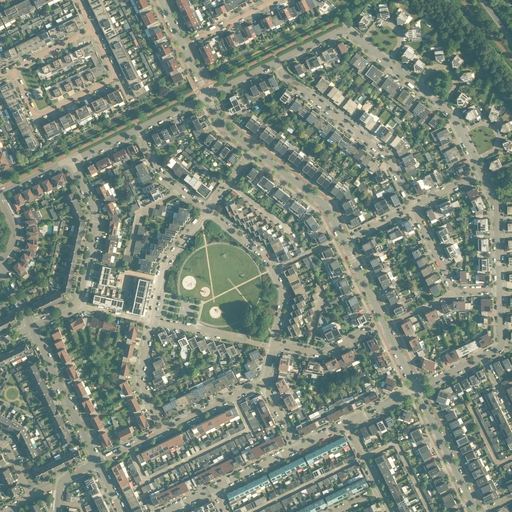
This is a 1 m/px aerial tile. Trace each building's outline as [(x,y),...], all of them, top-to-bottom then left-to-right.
[(25,0),(20,3),(25,14),(30,11),(25,0)] [(25,0),(30,11),(36,9),(33,2),(31,0),(25,0)] [(144,0),(136,4),(140,12),(147,8),(146,9),(145,6),(148,5),(145,0),(144,0)] [(178,5),(181,10),(189,6),(193,5),(190,0),(188,0),(186,1),(178,5)] [(223,0),(225,2),(219,4),(223,12),(228,10),(228,11),(233,8),(229,0),(223,0)] [(229,0),(233,8),(239,6),(238,5),(243,2),(241,0),(229,0)] [(297,5),(293,7),(297,15),(302,13),(301,11),(302,11),(306,9),(300,0),(298,2),(296,3),(297,5)] [(300,0),(306,9),(309,8),(309,7),(310,7),(311,9),(315,6),(312,0),(300,0)] [(92,8),(95,13),(106,7),(103,2),(92,8)] [(211,2),(207,4),(213,18),(219,15),(218,14),(223,12),(219,4),(214,7),(211,2)] [(20,3),(15,5),(20,16),(25,14),(20,3)] [(14,4),(9,7),(10,8),(14,17),(18,15),(19,15),(19,14),(15,5),(14,4)] [(181,10),(184,16),(192,12),(189,6),(181,10)] [(375,6),(375,8),(376,13),(379,13),(380,18),(383,18),(385,19),(387,17),(389,17),(388,6),(379,8),(379,6),(375,6)] [(9,7),(4,9),(5,10),(10,21),(15,19),(14,17),(10,8),(9,7)] [(95,13),(97,18),(108,12),(106,7),(95,13)] [(286,7),(283,9),(288,18),(291,16),(292,16),(293,17),(297,15),(293,7),(289,9),(288,7),(287,7),(286,7)] [(394,19),(396,21),(397,24),(400,23),(402,25),(403,23),(406,25),(412,17),(409,15),(408,16),(401,11),(402,10),(399,7),(395,13),(398,15),(394,19)] [(140,12),(135,14),(139,22),(144,20),(153,15),(150,10),(148,12),(146,9),(148,9),(147,8),(140,12)] [(279,13),(275,15),(280,24),(284,22),(283,20),(284,19),(285,20),(288,18),(283,9),(280,10),(278,11),(279,13)] [(1,12),(0,12),(0,14),(1,17),(5,24),(10,21),(5,10),(4,10),(1,12)] [(184,16),(186,21),(198,15),(195,10),(192,12),(184,16)] [(97,18),(100,23),(111,18),(108,12),(97,18)] [(360,20),(357,23),(359,25),(359,28),(362,27),(364,29),(370,21),(363,16),(364,14),(361,12),(357,17),(360,20)] [(78,13),(73,16),(78,26),(83,24),(78,13)] [(144,20),(148,28),(155,24),(154,24),(153,22),(155,21),(153,15),(144,20)] [(186,21),(189,26),(200,21),(198,15),(186,21)] [(269,16),(265,17),(270,27),(273,25),(274,24),(275,26),(280,24),(275,15),(271,17),(270,15),(269,16)] [(73,16),(68,18),(73,29),(73,30),(78,28),(78,26),(73,16)] [(262,22),(258,24),(262,33),(266,30),(265,29),(267,28),(270,27),(265,17),(262,19),(261,20),(262,22)] [(68,18),(62,21),(68,31),(68,33),(73,30),(73,29),(68,18)] [(100,23),(102,28),(113,23),(111,18),(100,23)] [(62,21),(57,23),(63,34),(68,31),(62,21)] [(200,21),(189,26),(191,31),(194,30),(194,31),(195,31),(195,32),(196,32),(196,31),(197,31),(197,30),(197,29),(198,31),(203,28),(200,21)] [(57,23),(52,26),(57,36),(63,34),(57,23)] [(102,28),(105,33),(116,28),(113,23),(102,28)] [(148,28),(151,35),(161,31),(158,26),(155,27),(154,25),(155,24),(148,28)] [(251,24),(248,26),(252,35),(255,34),(257,33),(258,35),(262,33),(258,24),(254,26),(253,24),(251,25),(251,24)] [(52,26),(47,28),(50,35),(52,38),(52,39),(54,38),(57,36),(52,26)] [(244,31),(240,33),(244,41),(248,39),(248,37),(249,37),(252,35),(248,26),(244,28),(243,29),(244,31)] [(116,28),(105,33),(106,37),(107,38),(108,38),(118,33),(116,28)] [(406,38),(409,38),(411,38),(412,41),(422,40),(421,36),(416,37),(416,28),(405,29),(406,32),(404,34),(406,36),(406,38)] [(45,29),(40,31),(46,42),(49,40),(51,40),(50,39),(49,35),(45,29)] [(40,31),(35,34),(40,45),(46,42),(40,31)] [(151,35),(155,43),(163,39),(161,40),(160,37),(163,36),(161,31),(151,35)] [(35,33),(30,36),(31,38),(35,47),(40,45),(35,34),(35,33)] [(233,33),(230,35),(234,44),(238,43),(237,42),(239,42),(240,43),(244,41),(240,33),(236,35),(235,33),(233,33)] [(109,39),(108,40),(109,42),(111,45),(121,40),(119,34),(109,39)] [(234,44),(230,35),(227,36),(227,37),(225,37),(226,39),(222,41),(226,50),(231,48),(230,46),(231,45),(231,46),(234,44)] [(31,38),(26,41),(30,50),(35,47),(31,38)] [(155,43),(159,51),(168,46),(166,41),(163,43),(162,40),(163,40),(163,39),(155,43)] [(18,40),(14,42),(15,44),(14,44),(17,50),(19,54),(20,55),(21,54),(25,52),(21,43),(20,41),(19,42),(18,40)] [(111,45),(113,50),(124,45),(121,40),(111,45)] [(26,41),(21,43),(25,52),(30,50),(26,41)] [(338,46),(335,48),(339,55),(347,51),(346,49),(349,46),(346,44),(344,45),(343,41),(337,44),(338,46)] [(199,48),(202,53),(213,47),(211,42),(204,45),(204,44),(203,44),(202,44),(201,45),(202,46),(199,48)] [(91,56),(93,60),(99,58),(96,52),(92,43),(81,49),(86,59),(85,57),(90,54),(91,56)] [(13,45),(8,47),(13,58),(16,56),(18,55),(18,54),(16,51),(13,45)] [(113,50),(116,55),(126,50),(124,45),(113,50)] [(159,51),(163,59),(170,55),(169,55),(168,53),(171,52),(168,46),(159,51)] [(8,47),(3,50),(8,61),(13,58),(8,47)] [(202,53),(204,58),(212,54),(211,51),(214,49),(213,47),(202,53)] [(332,47),(326,49),(332,61),(340,58),(339,55),(335,48),(333,49),(332,47)] [(435,61),(438,61),(440,62),(442,60),(444,60),(443,50),(434,51),(434,47),(430,47),(431,57),(435,56),(435,61)] [(80,62),(86,59),(81,49),(80,48),(75,51),(75,52),(70,54),(75,64),(74,62),(79,59),(80,62)] [(322,54),(319,55),(323,63),(324,62),(328,63),(332,61),(326,49),(321,52),(322,54)] [(406,49),(400,57),(402,59),(402,61),(405,61),(407,63),(408,61),(410,59),(412,61),(417,55),(418,53),(415,51),(414,53),(413,54),(406,49)] [(116,55),(118,60),(129,55),(126,50),(116,55)] [(453,58),(451,60),(450,62),(452,64),(452,67),(455,66),(457,68),(460,64),(463,67),(467,62),(463,59),(463,60),(456,54),(457,53),(453,50),(449,55),(453,58)] [(212,54),(204,58),(207,63),(209,62),(210,63),(211,63),(212,63),(212,62),(212,61),(218,58),(216,52),(212,54)] [(347,59),(344,62),(347,65),(348,64),(349,64),(351,64),(351,63),(355,65),(362,56),(361,56),(356,52),(353,57),(350,55),(347,59)] [(69,67),(75,64),(70,54),(69,53),(64,56),(64,57),(59,59),(59,60),(64,70),(63,67),(68,65),(69,67)] [(118,60),(121,66),(131,60),(129,55),(118,60)] [(163,59),(167,66),(176,62),(173,57),(170,58),(169,56),(170,55),(163,59)] [(316,55),(310,57),(315,67),(323,63),(319,55),(317,57),(316,55)] [(417,55),(412,61),(415,62),(412,66),(414,68),(414,71),(417,70),(419,72),(425,64),(418,59),(419,57),(417,55)] [(362,56),(355,65),(358,68),(358,69),(358,71),(357,72),(360,75),(366,67),(363,65),(367,61),(362,57),(362,56)] [(306,62),(303,63),(307,70),(315,67),(310,57),(305,60),(306,62)] [(90,67),(94,77),(95,77),(105,72),(101,63),(102,63),(99,58),(93,60),(96,67),(91,69),(90,67)] [(58,72),(64,70),(59,60),(59,59),(58,59),(53,61),(53,62),(48,65),(53,75),(52,73),(57,70),(58,72)] [(121,66),(123,71),(134,65),(131,60),(121,66)] [(176,62),(167,66),(170,74),(178,71),(178,70),(177,71),(175,68),(178,67),(176,62)] [(307,70),(303,63),(301,65),(300,63),(294,65),(296,68),(294,71),(297,73),(298,73),(299,74),(307,70)] [(47,78),(53,75),(48,65),(47,64),(42,67),(42,68),(36,70),(40,78),(46,75),(47,78)] [(123,71),(126,76),(136,70),(134,65),(123,71)] [(365,74),(370,78),(378,68),(377,68),(377,69),(372,65),(368,69),(366,67),(360,75),(363,77),(365,74)] [(79,72),(83,82),(84,82),(89,80),(89,81),(95,78),(95,77),(94,77),(90,67),(84,70),(85,72),(80,75),(79,72)] [(371,83),(376,87),(382,80),(379,78),(383,73),(378,69),(378,68),(370,78),(374,80),(371,83)] [(126,76),(128,81),(139,76),(136,70),(126,76)] [(170,74),(168,76),(169,78),(172,79),(173,79),(174,82),(183,78),(181,72),(178,74),(177,71),(178,71),(170,74)] [(459,77),(461,79),(461,81),(464,81),(466,81),(467,84),(474,83),(473,80),(472,80),(471,71),(461,72),(461,75),(459,77)] [(68,78),(72,88),(73,88),(78,85),(78,86),(84,83),(84,82),(83,82),(79,72),(73,75),(74,77),(69,80),(68,78)] [(128,81),(131,86),(141,81),(139,76),(128,81)] [(269,82),(266,83),(270,93),(275,90),(274,86),(277,85),(277,84),(280,81),(276,78),(276,79),(275,79),(273,76),(268,78),(269,82)] [(318,81),(315,85),(316,85),(320,88),(319,88),(318,90),(322,93),(329,84),(329,85),(331,82),(327,79),(326,80),(322,77),(318,81)] [(381,86),(386,90),(393,81),(393,80),(393,81),(388,77),(384,82),(382,80),(376,87),(379,89),(381,86)] [(57,83),(61,93),(62,93),(67,91),(73,89),(73,88),(72,88),(68,78),(62,81),(63,83),(58,85),(57,83)] [(255,84),(261,97),(266,95),(265,91),(268,89),(270,93),(266,83),(264,80),(259,83),(260,86),(257,88),(255,84)] [(0,81),(0,92),(11,87),(8,82),(6,83),(6,82),(3,83),(2,81),(0,81)] [(131,86),(133,91),(144,86),(141,81),(131,86)] [(387,96),(392,99),(397,92),(395,90),(398,85),(393,81),(394,81),(393,81),(386,90),(389,93),(387,96)] [(331,98),(338,89),(333,86),(334,85),(331,82),(329,85),(329,84),(322,93),(326,96),(327,94),(331,97),(331,98)] [(61,93),(57,83),(51,86),(52,88),(46,91),(50,99),(56,96),(56,97),(62,94),(62,93),(61,93)] [(251,90),(248,92),(251,98),(250,98),(252,102),(261,97),(255,84),(250,87),(251,90)] [(144,86),(133,91),(136,96),(138,95),(139,99),(148,95),(146,91),(144,86)] [(0,92),(2,92),(4,97),(13,93),(11,87),(0,92)] [(123,100),(124,102),(127,100),(122,90),(119,91),(118,89),(112,91),(118,103),(123,100)] [(283,93),(279,98),(283,101),(283,102),(282,104),(282,105),(285,108),(285,107),(288,104),(293,97),(293,96),(292,98),(290,96),(291,94),(292,94),(292,93),(291,92),(286,89),(283,93)] [(334,102),(338,105),(344,97),(341,94),(342,92),(338,89),(331,98),(331,97),(335,100),(334,102)] [(397,92),(392,99),(393,100),(395,102),(396,103),(399,100),(402,102),(409,93),(404,89),(400,94),(397,92)] [(106,97),(110,106),(112,105),(113,105),(118,103),(112,91),(107,94),(108,96),(106,97)] [(457,104),(460,104),(462,106),(463,104),(465,102),(467,104),(472,98),(469,96),(468,97),(461,92),(455,100),(457,102),(457,104)] [(4,97),(7,102),(16,98),(13,93),(4,97)] [(409,93),(402,102),(404,104),(405,105),(403,108),(407,112),(413,104),(410,102),(414,97),(409,93)] [(234,94),(229,97),(232,102),(233,106),(239,103),(242,102),(241,98),(237,100),(234,94)] [(97,99),(96,99),(97,99),(97,100),(102,111),(110,107),(110,106),(106,97),(103,99),(103,98),(102,97),(102,96),(101,97),(99,98),(97,99)] [(290,106),(295,110),(302,102),(296,97),(297,98),(295,100),(292,98),(294,97),(293,97),(288,104),(290,106)] [(347,110),(353,101),(349,98),(348,100),(344,97),(338,105),(342,108),(343,107),(347,110)] [(7,102),(9,107),(18,103),(16,98),(7,102)] [(92,104),(90,105),(93,111),(93,113),(96,112),(97,114),(102,111),(97,100),(97,99),(96,99),(94,100),(92,101),(91,101),(91,102),(92,104)] [(353,101),(347,110),(351,113),(350,114),(354,117),(360,109),(356,106),(358,105),(357,104),(353,101)] [(414,112),(418,115),(425,105),(424,105),(419,101),(416,106),(413,104),(407,112),(404,115),(407,118),(410,114),(412,115),(414,112)] [(303,117),(310,108),(304,103),(304,104),(303,106),(300,104),(302,102),(295,110),(295,111),(296,110),(298,112),(303,117)] [(6,109),(9,114),(16,110),(21,108),(18,103),(9,107),(7,109),(6,109)] [(236,111),(237,115),(241,113),(247,110),(244,106),(240,107),(239,103),(233,106),(230,108),(232,113),(236,111)] [(81,107),(86,118),(91,116),(91,114),(93,113),(93,111),(90,105),(87,107),(87,106),(86,104),(85,104),(83,105),(83,106),(81,107)] [(469,110),(467,111),(465,112),(466,115),(465,117),(467,118),(469,121),(482,114),(478,106),(476,108),(474,104),(468,107),(469,110)] [(425,105),(418,115),(421,117),(418,122),(422,125),(429,117),(426,115),(430,110),(425,106),(425,105)] [(489,105),(488,107),(487,112),(490,113),(489,116),(488,118),(491,119),(492,121),(494,120),(497,120),(499,113),(501,114),(507,108),(503,107),(501,107),(499,111),(492,108),(492,106),(489,105)] [(74,113),(77,119),(79,118),(81,121),(86,118),(81,107),(76,109),(75,109),(76,111),(76,112),(74,113)] [(9,114),(11,119),(23,113),(21,108),(16,110),(9,114)] [(301,120),(300,120),(303,123),(306,122),(308,120),(311,123),(311,122),(316,116),(318,114),(314,111),(313,110),(312,109),(312,110),(311,112),(310,112),(308,110),(303,117),(301,120)] [(362,122),(369,114),(365,110),(364,112),(360,109),(354,117),(357,120),(359,119),(363,122),(362,122)] [(504,133),(511,129),(511,115),(509,109),(502,117),(505,123),(500,125),(502,127),(501,130),(503,131),(504,133)] [(247,110),(241,113),(249,120),(245,125),(250,128),(256,120),(251,117),(253,115),(252,113),(248,110),(247,110)] [(78,122),(77,119),(74,113),(71,114),(70,112),(65,115),(70,126),(78,122)] [(14,124),(17,123),(26,118),(23,113),(11,119),(14,124)] [(191,127),(195,125),(204,121),(200,122),(195,113),(190,116),(193,121),(189,123),(191,127)] [(369,114),(362,122),(363,122),(367,125),(366,127),(369,130),(376,121),(372,119),(373,117),(369,114)] [(429,117),(423,124),(428,127),(430,124),(433,127),(441,118),(440,117),(440,118),(435,114),(431,119),(429,117)] [(70,126),(65,115),(59,117),(60,120),(58,121),(61,127),(63,126),(65,129),(70,126)] [(313,125),(319,129),(324,123),(326,120),(320,116),(318,118),(316,116),(311,122),(314,124),(313,125)] [(17,123),(19,128),(28,123),(26,118),(17,123)] [(256,120),(250,128),(255,132),(258,127),(261,129),(265,124),(262,122),(258,118),(256,120)] [(49,122),(49,123),(55,135),(63,132),(61,127),(58,121),(55,122),(55,121),(54,120),(53,120),(51,121),(49,122)] [(193,131),(195,136),(205,132),(203,128),(206,126),(204,121),(195,125),(196,129),(193,131)] [(378,135),(385,126),(381,123),(379,124),(376,121),(369,130),(373,133),(374,131),(378,134),(378,135)] [(44,127),(42,129),(47,139),(55,135),(49,123),(49,122),(48,122),(46,123),(46,124),(44,125),(43,125),(44,127)] [(321,131),(327,135),(332,129),(334,126),(328,122),(326,124),(324,123),(319,129),(322,130),(321,131)] [(19,134),(22,133),(31,128),(28,123),(19,128),(17,129),(19,134)] [(175,123),(170,126),(171,128),(176,139),(180,137),(185,134),(183,131),(181,125),(177,127),(175,123)] [(263,131),(259,136),(264,139),(272,129),(265,124),(261,129),(263,131)] [(385,126),(378,135),(379,134),(382,137),(381,139),(385,142),(392,134),(394,131),(390,128),(389,129),(385,126)] [(437,135),(439,139),(450,134),(449,134),(447,128),(441,131),(440,127),(431,131),(434,137),(437,135)] [(22,139),(33,134),(31,128),(22,133),(24,138),(22,139)] [(167,129),(166,128),(161,130),(163,134),(165,140),(169,138),(171,141),(176,139),(171,128),(167,129)] [(329,137),(335,141),(340,135),(342,132),(336,128),(334,131),(332,129),(327,135),(330,136),(329,137)] [(273,138),(275,140),(279,135),(278,134),(272,129),(264,139),(269,143),(273,138)] [(165,140),(163,134),(159,136),(157,132),(152,135),(156,144),(160,142),(162,146),(167,143),(165,140)] [(205,148),(214,137),(209,133),(207,136),(205,132),(195,136),(199,143),(202,146),(204,142),(207,145),(205,148)] [(22,139),(25,144),(36,139),(33,134),(22,139)] [(337,143),(342,147),(347,141),(349,139),(344,134),(343,134),(344,135),(342,137),(340,135),(335,141),(337,143)] [(394,147),(401,138),(396,135),(395,137),(392,134),(385,142),(389,145),(390,144),(394,147)] [(439,146),(440,150),(448,146),(447,143),(452,140),(450,134),(439,139),(442,145),(439,146)] [(273,147),(278,150),(286,140),(280,136),(279,135),(275,140),(277,142),(273,147)] [(205,148),(213,154),(222,143),(217,140),(215,143),(212,140),(214,137),(205,148)] [(397,152),(398,154),(407,150),(404,143),(405,142),(401,138),(394,147),(398,150),(397,152)] [(36,139),(25,144),(25,145),(28,149),(30,148),(31,150),(32,152),(39,149),(37,145),(37,144),(38,144),(38,142),(36,139)] [(503,147),(505,148),(507,149),(506,152),(511,154),(511,141),(506,139),(505,141),(503,143),(504,145),(503,147)] [(287,149),(289,151),(293,146),(291,144),(286,140),(278,150),(283,154),(287,149)] [(345,149),(350,154),(355,147),(357,145),(352,140),(351,141),(352,141),(350,143),(347,141),(342,147),(343,148),(343,147),(345,149)] [(213,154),(221,161),(230,149),(225,146),(223,149),(219,146),(222,143),(213,154)] [(133,144),(127,147),(130,155),(138,151),(135,145),(133,146),(133,144)] [(288,158),(292,161),(298,154),(294,150),(296,148),(293,146),(289,151),(291,153),(288,158)] [(353,155),(358,160),(363,153),(365,151),(359,146),(359,147),(358,149),(355,147),(350,154),(351,153),(353,155)] [(445,151),(448,157),(459,152),(459,151),(458,152),(455,146),(450,148),(448,146),(440,150),(442,153),(445,151)] [(124,148),(118,151),(122,159),(127,156),(130,155),(127,147),(127,149),(125,150),(124,148)] [(230,149),(221,161),(225,164),(228,161),(231,164),(238,156),(233,152),(231,155),(227,152),(230,149)] [(404,162),(404,163),(414,158),(411,153),(410,154),(407,150),(398,154),(400,159),(402,158),(404,162)] [(113,156),(111,157),(114,163),(122,159),(118,151),(113,154),(113,156)] [(449,168),(452,166),(457,164),(457,163),(456,161),(461,158),(458,152),(459,152),(448,157),(450,161),(446,162),(449,168)] [(361,162),(366,166),(371,160),(373,157),(367,153),(366,155),(363,153),(358,160),(359,159),(361,161),(361,162)] [(173,154),(166,164),(170,167),(178,158),(173,154)] [(301,160),(303,162),(307,157),(305,155),(303,157),(298,154),(292,161),(297,165),(301,160)] [(5,157),(0,159),(0,166),(1,166),(3,170),(9,167),(11,166),(11,165),(12,165),(12,164),(12,163),(11,160),(9,155),(8,156),(5,157)] [(107,156),(102,159),(105,167),(112,164),(114,163),(111,157),(108,158),(107,156)] [(302,169),(306,172),(313,165),(314,162),(307,157),(303,162),(306,164),(302,169)] [(178,158),(170,167),(172,169),(175,171),(180,165),(181,163),(182,161),(178,158)] [(414,158),(404,163),(407,167),(405,168),(407,172),(410,171),(415,168),(416,168),(414,164),(416,163),(414,158)] [(500,174),(499,175),(511,168),(511,160),(502,166),(498,158),(489,163),(490,165),(489,167),(492,168),(493,171),(497,168),(500,174)] [(93,163),(97,171),(105,167),(102,159),(96,162),(97,164),(94,165),(93,163)] [(368,168),(374,172),(379,166),(381,163),(375,159),(373,161),(371,160),(366,166),(367,166),(369,167),(368,168)] [(135,166),(137,171),(146,167),(143,161),(141,162),(136,165),(135,166)] [(452,166),(456,173),(457,173),(457,174),(460,173),(464,172),(463,171),(466,170),(467,169),(464,164),(462,165),(460,162),(457,163),(457,164),(452,166)] [(97,171),(93,163),(88,166),(88,168),(87,169),(89,175),(97,171)] [(175,171),(174,172),(178,176),(184,168),(186,166),(181,163),(180,165),(175,171)] [(315,171),(317,173),(322,168),(319,166),(317,168),(313,165),(306,172),(311,176),(315,171)] [(379,166),(374,172),(376,175),(375,176),(378,183),(380,182),(387,178),(388,178),(385,172),(385,171),(384,171),(385,171),(382,173),(379,166)] [(137,171),(140,176),(148,172),(146,167),(137,171)] [(248,180),(252,184),(257,178),(255,176),(258,172),(253,167),(246,175),(250,178),(248,180)] [(178,176),(183,179),(189,172),(184,168),(178,176)] [(316,180),(321,184),(327,176),(322,172),(324,170),(322,168),(317,173),(320,175),(316,180)] [(126,170),(123,171),(126,177),(128,175),(131,174),(129,169),(126,170)] [(189,172),(183,179),(187,183),(193,175),(195,173),(190,170),(189,172)] [(434,171),(429,174),(434,184),(434,183),(438,181),(439,183),(444,181),(442,176),(440,173),(439,171),(435,173),(434,171)] [(62,172),(57,175),(61,184),(62,183),(64,182),(67,185),(67,184),(71,183),(69,179),(70,178),(68,173),(63,175),(62,172)] [(140,176),(142,181),(151,177),(148,172),(140,176)] [(327,176),(321,184),(325,187),(329,182),(332,184),(336,179),(333,177),(329,173),(327,176)] [(421,179),(420,179),(425,189),(430,187),(429,185),(433,183),(434,184),(429,174),(424,176),(425,178),(421,180),(421,179)] [(49,182),(52,188),(52,187),(52,188),(54,192),(56,190),(57,188),(56,186),(57,186),(61,184),(57,175),(52,177),(53,180),(49,182)] [(187,183),(192,186),(198,179),(193,175),(187,183)] [(257,184),(262,188),(269,180),(263,175),(259,180),(257,178),(252,184),(255,186),(257,184)] [(142,181),(145,186),(153,182),(151,177),(142,181)] [(44,184),(40,186),(42,192),(43,192),(46,190),(47,191),(52,188),(52,187),(52,188),(49,182),(48,179),(42,182),(44,184)] [(196,190),(202,182),(198,179),(192,186),(196,190)] [(330,191),(335,195),(341,187),(337,183),(338,181),(336,179),(332,184),(334,186),(330,191)] [(425,189),(420,179),(413,183),(414,184),(413,184),(414,187),(413,187),(415,191),(416,190),(417,193),(421,191),(421,190),(422,190),(422,189),(424,187),(425,189)] [(96,188),(99,194),(110,188),(106,180),(102,182),(96,184),(98,187),(96,188)] [(265,194),(268,196),(273,190),(270,188),(274,184),(269,180),(262,188),(267,192),(265,194)] [(145,186),(147,192),(158,186),(156,187),(153,182),(145,186)] [(196,190),(200,194),(206,186),(202,183),(202,182),(196,190)] [(206,186),(200,194),(205,197),(211,190),(208,188),(211,185),(209,183),(206,186)] [(34,189),(30,191),(33,197),(34,197),(33,197),(34,199),(38,197),(37,195),(43,193),(43,192),(42,192),(40,186),(38,184),(33,186),(34,189)] [(341,187),(335,195),(340,198),(344,193),(346,198),(348,197),(349,195),(351,194),(349,189),(347,188),(343,185),(341,187)] [(147,192),(149,197),(160,191),(158,186),(147,192)] [(468,197),(478,192),(475,187),(473,188),(473,187),(472,188),(469,190),(468,188),(465,189),(467,192),(465,192),(465,194),(467,198),(468,197)] [(25,193),(21,195),(24,201),(28,199),(30,203),(35,201),(34,199),(33,197),(34,197),(33,197),(30,191),(29,188),(24,191),(25,193)] [(103,199),(105,201),(114,197),(114,196),(110,188),(99,194),(101,198),(102,199),(103,199)] [(273,190),(268,196),(270,198),(271,198),(272,200),(274,197),(278,200),(284,192),(279,188),(275,192),(273,190)] [(388,190),(385,192),(386,194),(389,200),(391,199),(394,205),(400,202),(394,189),(388,192),(388,190)] [(160,191),(149,197),(152,202),(163,197),(160,191)] [(65,196),(68,201),(76,197),(74,193),(73,192),(65,196)] [(281,207),(284,209),(289,203),(286,201),(290,196),(284,192),(278,200),(283,204),(281,207)] [(382,195),(377,197),(379,201),(383,210),(389,207),(386,202),(389,200),(385,192),(382,193),(382,194),(382,195)] [(21,195),(20,193),(14,195),(16,198),(14,199),(15,201),(12,203),(16,210),(20,209),(17,204),(18,204),(19,204),(24,202),(24,201),(21,195)] [(347,201),(342,203),(344,209),(353,205),(356,203),(353,198),(351,194),(349,195),(348,197),(346,198),(347,201)] [(467,198),(465,198),(467,203),(470,201),(471,201),(473,206),(482,201),(480,196),(476,198),(475,197),(474,196),(474,194),(468,197),(467,198)] [(68,201),(70,207),(78,203),(77,201),(78,201),(76,197),(68,201)] [(104,205),(107,210),(114,207),(112,201),(115,199),(114,197),(105,201),(106,204),(104,205)] [(373,201),(370,202),(370,204),(373,208),(375,207),(378,213),(383,210),(379,201),(377,197),(372,200),(373,201)] [(451,210),(452,211),(452,212),(454,212),(458,210),(457,209),(458,208),(455,201),(454,201),(455,202),(452,204),(451,203),(449,199),(444,202),(448,211),(451,210)] [(289,208),(294,212),(300,204),(295,200),(291,205),(289,203),(284,209),(287,211),(289,208)] [(234,201),(225,206),(228,211),(237,207),(240,205),(239,203),(236,204),(234,201)] [(475,212),(475,214),(481,214),(481,211),(481,210),(482,208),(485,207),(482,201),(473,206),(476,211),(475,211),(475,212)] [(440,210),(437,211),(440,217),(441,217),(444,215),(445,214),(446,216),(450,214),(448,211),(444,202),(438,205),(440,208),(440,210)] [(70,207),(73,212),(81,208),(78,203),(70,207)] [(297,219),(299,221),(304,216),(302,213),(305,208),(300,204),(294,212),(299,216),(297,219)] [(237,207),(228,211),(230,216),(233,215),(239,212),(238,210),(238,209),(241,207),(240,205),(237,207)] [(353,205),(344,209),(347,214),(353,212),(354,214),(360,211),(359,210),(358,208),(356,210),(353,205)] [(175,206),(174,212),(175,212),(178,212),(190,215),(190,213),(188,212),(189,209),(179,207),(175,206)] [(111,215),(113,218),(119,217),(118,215),(114,207),(107,210),(110,216),(111,215)] [(76,217),(77,218),(81,218),(80,216),(83,214),(81,208),(73,212),(76,218),(76,217)] [(440,217),(437,211),(434,212),(433,212),(431,208),(426,211),(427,213),(426,213),(428,217),(429,217),(430,220),(435,217),(436,219),(438,218),(440,217)] [(239,212),(233,215),(234,217),(235,220),(238,219),(247,214),(244,209),(242,211),(242,210),(239,212)] [(31,212),(26,215),(28,220),(26,221),(27,227),(29,226),(36,225),(38,224),(41,224),(40,218),(38,218),(35,212),(34,211),(32,211),(31,212)] [(360,211),(354,214),(355,217),(349,220),(352,225),(365,219),(362,214),(361,214),(360,211)] [(247,214),(238,219),(240,224),(243,223),(249,219),(248,217),(247,214)] [(473,225),(477,224),(487,224),(487,218),(483,218),(482,217),(481,214),(475,214),(475,217),(475,219),(473,219),(473,225)] [(304,221),(307,227),(316,221),(312,215),(307,218),(304,216),(299,221),(301,223),(304,221)] [(110,220),(109,226),(117,228),(121,229),(122,223),(118,222),(119,217),(113,218),(112,220),(110,220)] [(249,219),(243,223),(244,225),(245,228),(248,227),(254,223),(253,221),(255,219),(254,217),(252,218),(249,219)] [(76,219),(75,225),(83,227),(85,221),(82,221),(81,218),(77,218),(77,220),(76,219)] [(406,228),(403,229),(406,235),(409,234),(408,231),(413,229),(408,219),(403,222),(406,228)] [(307,227),(305,228),(308,234),(309,234),(309,235),(310,236),(317,233),(315,230),(320,226),(316,221),(307,227)] [(254,223),(248,227),(249,228),(250,232),(253,230),(259,227),(258,225),(257,222),(254,223)] [(436,232),(439,237),(448,233),(451,231),(448,226),(450,225),(448,222),(438,227),(440,230),(436,232)] [(28,231),(28,237),(30,238),(30,237),(37,238),(38,238),(43,238),(43,237),(43,235),(42,233),(40,232),(38,224),(36,225),(29,226),(31,231),(28,231)] [(476,230),(476,234),(482,234),(482,231),(483,230),(487,230),(487,224),(477,224),(477,230),(476,230)] [(253,231),(255,236),(267,230),(264,225),(262,226),(250,232),(253,231)] [(397,225),(392,227),(398,239),(403,237),(406,235),(403,229),(400,230),(397,225)] [(108,232),(108,233),(109,233),(109,236),(118,238),(119,238),(121,238),(121,236),(120,235),(121,229),(117,228),(109,226),(108,231),(108,232)] [(387,237),(390,243),(391,246),(394,244),(395,241),(398,239),(392,227),(387,230),(389,236),(387,237)] [(267,230),(258,234),(259,236),(260,239),(263,238),(269,235),(268,233),(267,230)] [(317,233),(310,236),(312,239),(311,239),(312,242),(316,240),(318,244),(327,239),(324,233),(318,235),(317,233)] [(445,240),(446,243),(453,240),(452,237),(450,238),(448,233),(439,237),(441,242),(445,240)] [(269,235),(263,238),(265,243),(274,239),(272,234),(269,235)] [(476,234),(473,234),(473,239),(475,239),(477,241),(478,244),(488,244),(488,238),(484,238),(482,237),(482,234),(476,234)] [(106,240),(105,244),(117,247),(118,241),(119,241),(119,238),(118,238),(109,236),(108,238),(107,238),(106,238),(106,240)] [(27,242),(25,248),(28,249),(34,251),(35,251),(37,245),(36,245),(37,238),(30,237),(30,238),(30,243),(27,242)] [(154,237),(153,243),(154,243),(166,246),(167,246),(168,243),(169,243),(170,242),(170,241),(161,239),(158,238),(156,238),(154,237)] [(274,239),(265,243),(269,241),(272,246),(281,242),(278,237),(274,239)] [(371,240),(362,244),(364,250),(377,244),(374,238),(371,240)] [(444,248),(446,253),(455,249),(453,244),(457,242),(456,239),(453,240),(446,243),(448,246),(444,248)] [(272,246),(274,252),(283,247),(281,242),(272,246)] [(104,250),(104,251),(106,251),(105,254),(111,255),(115,256),(116,253),(117,247),(105,244),(104,249),(104,250)] [(377,244),(364,250),(367,255),(372,252),(374,255),(379,252),(378,250),(379,249),(377,244)] [(476,250),(476,254),(483,254),(483,251),(484,250),(488,250),(488,244),(478,244),(478,250),(476,250)] [(412,253),(414,257),(420,255),(424,252),(422,247),(417,249),(415,245),(406,250),(409,255),(412,253)] [(276,257),(286,252),(283,247),(274,252),(277,257),(276,257)] [(297,247),(294,248),(296,251),(298,255),(300,254),(303,253),(300,247),(297,248),(297,247)] [(321,258),(323,262),(330,259),(328,256),(334,253),(331,247),(321,252),(323,256),(322,256),(321,258)] [(147,248),(146,253),(159,256),(160,253),(161,253),(162,251),(163,251),(153,249),(147,248)] [(21,258),(23,259),(28,263),(31,265),(33,266),(36,261),(32,258),(34,253),(34,251),(28,249),(26,254),(24,253),(21,258)] [(456,249),(446,253),(449,259),(453,257),(454,256),(455,259),(454,259),(461,256),(460,253),(458,254),(456,249)] [(369,261),(372,266),(382,261),(384,260),(382,255),(384,255),(382,251),(379,252),(374,255),(375,258),(369,261)] [(277,257),(276,257),(279,262),(280,262),(281,263),(289,259),(288,258),(286,253),(286,252),(277,257)] [(103,253),(102,260),(104,260),(103,262),(108,263),(107,265),(113,266),(114,263),(110,261),(111,255),(105,254),(103,253)] [(478,259),(478,264),(488,264),(488,258),(484,258),(483,257),(483,254),(476,254),(477,259),(478,259)] [(414,257),(411,259),(413,264),(417,262),(417,263),(419,266),(424,263),(429,261),(426,256),(421,258),(420,256),(420,255),(414,257)] [(142,258),(141,264),(153,267),(153,264),(152,264),(152,261),(155,261),(142,258)] [(23,259),(20,264),(18,262),(14,266),(15,268),(14,269),(22,277),(27,272),(27,271),(24,269),(28,263),(23,259)] [(327,264),(330,270),(340,265),(336,259),(331,262),(330,259),(323,262),(325,265),(327,264)] [(380,269),(382,271),(390,267),(389,264),(387,265),(386,262),(383,263),(382,261),(372,266),(375,271),(380,269)] [(285,270),(283,271),(286,276),(295,271),(298,270),(295,263),(284,268),(285,270)] [(419,266),(415,268),(418,273),(421,271),(422,273),(423,275),(428,272),(433,270),(430,265),(426,267),(425,266),(424,264),(424,263),(419,266)] [(153,267),(141,264),(140,270),(150,272),(151,269),(152,269),(153,267)] [(477,270),(477,274),(484,274),(484,271),(485,270),(489,270),(488,264),(478,264),(478,270),(477,270)] [(329,275),(332,280),(339,277),(337,274),(343,272),(340,265),(330,270),(332,273),(329,275)] [(377,277),(380,282),(390,277),(387,272),(391,270),(390,267),(382,271),(383,274),(377,277)] [(466,278),(466,272),(466,271),(458,271),(457,269),(455,270),(458,278),(459,278),(459,279),(460,279),(460,281),(466,281),(466,278)] [(286,276),(289,281),(298,277),(295,271),(286,276)] [(423,275),(420,277),(422,281),(425,280),(426,281),(427,284),(433,281),(438,279),(435,274),(430,276),(429,275),(428,273),(428,272),(423,275)] [(97,282),(98,282),(104,284),(109,285),(110,279),(109,278),(109,279),(98,276),(97,282)] [(289,281),(291,286),(300,282),(298,277),(289,281)] [(336,282),(339,288),(348,284),(345,277),(340,280),(339,277),(332,280),(333,284),(336,282)] [(388,285),(389,287),(396,284),(394,278),(391,280),(390,277),(380,282),(383,287),(388,285)] [(138,278),(137,284),(138,284),(149,286),(150,281),(150,280),(138,278)] [(427,284),(424,286),(426,290),(430,289),(432,293),(442,288),(439,283),(434,285),(433,281),(427,284)] [(291,286),(294,291),(303,287),(306,285),(305,282),(301,284),(300,282),(291,286)] [(62,290),(61,291),(64,294),(67,293),(67,291),(70,292),(71,286),(62,284),(61,290),(62,290)] [(339,296),(341,299),(348,295),(346,292),(352,290),(348,284),(339,288),(342,294),(339,296)] [(385,293),(388,298),(398,293),(400,292),(396,284),(389,287),(391,290),(385,293)] [(293,298),(305,292),(303,287),(294,291),(296,296),(293,298)] [(60,291),(54,294),(58,301),(63,299),(61,295),(64,294),(61,291),(60,291)] [(293,298),(296,303),(303,299),(308,297),(305,292),(293,298)] [(396,301),(397,304),(403,301),(406,300),(404,297),(403,297),(402,294),(399,296),(398,293),(388,298),(391,304),(396,301)] [(54,294),(49,296),(52,304),(58,301),(54,294)] [(100,295),(98,305),(104,306),(106,296),(106,295),(100,294),(100,295)] [(133,294),(132,300),(134,301),(134,300),(145,303),(146,297),(135,295),(136,295),(133,294)] [(345,301),(348,306),(357,302),(354,296),(349,298),(348,295),(341,299),(342,302),(345,301)] [(49,296),(43,299),(47,307),(52,304),(49,296)] [(335,296),(327,300),(330,304),(330,305),(337,301),(335,296)] [(117,298),(115,308),(121,310),(120,310),(121,310),(121,309),(122,303),(123,300),(123,299),(117,297),(117,298)] [(43,299),(38,302),(42,310),(46,308),(45,308),(47,307),(43,299)] [(296,303),(292,305),(294,310),(299,308),(306,304),(304,301),(303,299),(296,303)] [(453,302),(447,305),(450,311),(453,309),(453,311),(459,310),(458,300),(453,301),(453,302)] [(464,300),(458,300),(459,310),(459,312),(465,312),(465,315),(468,315),(468,309),(468,302),(464,303),(464,300)] [(403,301),(397,304),(399,306),(393,309),(396,315),(401,312),(405,310),(406,310),(403,304),(404,304),(403,301)] [(42,310),(38,302),(32,304),(32,305),(32,306),(32,307),(33,308),(34,307),(36,312),(38,311),(38,312),(42,310)] [(345,308),(349,316),(350,317),(357,314),(355,311),(360,308),(357,302),(348,306),(345,308)] [(442,308),(439,309),(442,315),(445,313),(445,314),(451,312),(450,311),(447,305),(446,303),(441,305),(442,308)] [(481,305),(481,314),(488,313),(488,310),(490,310),(490,304),(481,305)] [(131,305),(130,311),(133,312),(133,313),(137,314),(137,313),(143,314),(144,308),(133,306),(131,305)] [(294,310),(290,312),(292,315),(293,317),(297,315),(302,313),(299,308),(294,310)] [(435,308),(430,311),(434,320),(440,317),(439,316),(442,315),(439,309),(436,310),(435,308)] [(423,317),(426,323),(427,325),(435,321),(434,320),(430,311),(425,313),(426,315),(423,317)] [(480,323),(481,323),(488,322),(490,322),(490,316),(488,316),(488,313),(481,314),(481,317),(480,317),(480,323)] [(13,314),(8,316),(12,324),(15,322),(17,321),(15,317),(15,316),(15,315),(14,314),(13,314)] [(357,314),(350,317),(351,320),(354,319),(357,325),(366,320),(363,314),(358,317),(357,314)] [(293,317),(289,319),(290,322),(291,324),(299,320),(300,320),(299,318),(298,315),(297,315),(293,317)] [(8,316),(2,319),(6,327),(7,326),(8,326),(12,324),(8,316)] [(82,317),(76,319),(80,327),(85,324),(87,324),(88,322),(88,318),(85,317),(83,318),(82,317)] [(92,317),(91,318),(91,323),(90,325),(99,327),(101,321),(98,320),(98,318),(92,317)] [(80,327),(76,319),(70,322),(71,324),(68,325),(71,331),(80,327)] [(103,321),(101,321),(99,327),(108,329),(110,321),(104,319),(103,321)] [(403,323),(401,324),(403,329),(412,325),(413,325),(410,319),(408,320),(403,323)] [(287,326),(290,331),(301,326),(301,325),(299,320),(291,324),(287,326)] [(335,324),(329,327),(334,336),(340,333),(337,328),(340,326),(337,320),(336,320),(334,321),(335,324)] [(116,322),(110,321),(108,329),(118,331),(119,325),(116,324),(116,322)] [(130,321),(128,331),(137,332),(138,326),(136,326),(137,323),(130,321)] [(408,334),(409,336),(415,334),(414,331),(415,330),(412,325),(403,329),(406,335),(408,334)] [(301,326),(290,331),(292,336),(301,332),(300,329),(302,328),(301,326)] [(52,333),(54,339),(62,335),(58,327),(52,330),(53,332),(52,333)] [(334,336),(329,327),(323,330),(322,327),(318,329),(322,336),(325,334),(327,339),(334,336)] [(172,345),(172,344),(165,330),(159,333),(158,335),(162,343),(164,342),(165,344),(170,342),(172,345)] [(177,342),(179,341),(175,332),(172,333),(172,332),(170,333),(167,334),(165,330),(172,344),(173,347),(175,347),(178,346),(179,344),(177,342)] [(487,333),(482,336),(486,343),(491,341),(490,338),(491,338),(490,330),(487,330),(487,333)] [(128,331),(126,340),(133,341),(133,338),(135,339),(137,332),(128,331)] [(177,336),(178,338),(179,341),(181,347),(183,346),(185,345),(188,343),(189,343),(186,338),(184,334),(182,335),(182,334),(180,335),(178,335),(177,336)] [(408,340),(411,345),(419,342),(415,334),(409,336),(411,339),(408,340)] [(477,338),(474,340),(478,348),(481,346),(483,345),(484,345),(483,345),(486,343),(482,336),(482,334),(476,337),(477,338)] [(54,342),(57,348),(65,344),(61,336),(62,336),(62,335),(54,339),(55,339),(56,341),(54,342)] [(186,338),(189,343),(191,349),(194,347),(196,346),(198,345),(196,340),(195,338),(194,336),(192,337),(191,336),(189,337),(186,338)] [(365,348),(368,347),(377,342),(374,337),(363,343),(365,348)] [(473,337),(465,341),(470,352),(472,350),(472,351),(473,351),(472,350),(478,348),(474,340),(473,337)] [(204,349),(208,347),(204,338),(202,339),(201,338),(199,339),(196,340),(198,345),(201,351),(204,349)] [(126,340),(125,349),(133,351),(134,344),(132,344),(133,341),(126,340)] [(206,342),(208,347),(211,353),(212,352),(213,352),(216,350),(218,349),(215,344),(213,340),(211,341),(211,340),(209,341),(208,341),(206,342)] [(461,346),(458,348),(462,356),(462,355),(470,352),(465,341),(465,343),(460,345),(461,346)] [(226,356),(229,355),(227,351),(225,347),(225,346),(223,342),(221,343),(220,342),(219,343),(218,343),(215,344),(220,355),(222,357),(226,356)] [(368,352),(370,356),(378,352),(377,349),(380,347),(377,342),(368,347),(370,351),(368,352)] [(416,350),(417,353),(423,350),(419,342),(411,345),(414,351),(416,350)] [(26,343),(21,345),(25,355),(26,355),(28,353),(33,351),(31,347),(29,348),(26,343)] [(57,351),(60,357),(68,353),(64,345),(65,345),(65,344),(57,348),(58,348),(59,350),(57,351)] [(227,351),(229,355),(230,357),(232,356),(237,353),(235,349),(233,344),(231,345),(230,344),(228,345),(225,346),(225,347),(227,351)] [(21,345),(16,348),(21,358),(26,356),(26,355),(25,355),(21,345)] [(16,348),(11,350),(13,353),(16,361),(21,358),(16,348)] [(251,348),(244,352),(246,357),(249,355),(252,360),(257,358),(261,356),(258,350),(256,349),(253,351),(252,351),(251,348)] [(448,348),(440,352),(442,355),(445,361),(447,360),(448,362),(454,359),(450,352),(449,350),(448,348)] [(449,350),(450,352),(454,359),(456,358),(456,359),(457,359),(456,358),(462,356),(458,348),(455,349),(455,348),(449,350)] [(125,349),(123,358),(129,359),(130,357),(131,357),(133,351),(125,349)] [(351,349),(346,352),(352,363),(360,359),(359,357),(356,351),(353,352),(351,349)] [(11,350),(6,353),(10,360),(12,363),(16,361),(13,353),(11,350)] [(343,358),(340,359),(343,367),(345,369),(348,368),(347,367),(352,364),(352,363),(346,352),(341,354),(343,358)] [(373,358),(376,363),(385,358),(382,353),(378,355),(376,353),(378,352),(370,356),(371,359),(373,358)] [(6,353),(2,355),(5,363),(10,360),(6,353)] [(65,362),(66,365),(72,362),(68,353),(60,357),(63,363),(65,362)] [(279,363),(289,365),(291,365),(292,362),(294,361),(294,359),(292,358),(293,356),(284,354),(283,358),(280,357),(279,363)] [(152,371),(153,371),(161,367),(165,365),(164,363),(162,358),(163,358),(161,355),(154,358),(155,361),(153,362),(154,365),(153,365),(154,367),(153,367),(155,370),(152,371)] [(335,357),(330,360),(335,370),(336,372),(341,369),(340,368),(343,367),(340,359),(337,361),(335,357)] [(424,368),(426,369),(430,360),(422,357),(419,358),(422,364),(421,366),(424,367),(424,368)] [(430,360),(426,369),(429,370),(429,369),(432,370),(433,368),(442,363),(439,357),(435,359),(435,361),(430,360)] [(123,358),(121,367),(129,369),(130,363),(128,362),(129,359),(123,358)] [(252,360),(246,363),(248,366),(248,365),(249,367),(250,369),(250,370),(255,367),(259,365),(258,363),(259,363),(258,361),(257,358),(252,360)] [(376,369),(378,372),(380,371),(384,369),(383,366),(387,364),(385,358),(376,363),(378,368),(376,369)] [(504,363),(501,364),(504,370),(511,366),(509,361),(509,360),(508,358),(502,360),(504,363)] [(302,372),(311,374),(314,362),(308,360),(307,366),(304,365),(303,368),(303,370),(303,371),(302,372)] [(326,365),(323,367),(324,374),(329,371),(330,373),(335,370),(330,360),(325,362),(326,365)] [(501,364),(499,360),(494,363),(500,375),(505,373),(504,370),(501,364)] [(65,368),(68,374),(76,370),(72,362),(66,365),(67,367),(65,368)] [(314,362),(311,374),(312,374),(312,373),(324,376),(324,374),(323,367),(319,366),(320,363),(314,362)] [(27,367),(29,373),(37,369),(34,363),(27,367)] [(281,369),(280,372),(287,373),(289,365),(279,363),(278,368),(281,369)] [(121,367),(119,376),(125,378),(126,375),(128,375),(129,369),(121,367)] [(154,373),(153,374),(153,376),(154,377),(155,379),(165,374),(164,372),(162,368),(162,367),(161,367),(153,371),(154,373)] [(242,372),(240,373),(241,375),(242,376),(244,376),(246,375),(246,376),(248,379),(257,375),(256,373),(257,372),(256,370),(255,369),(255,367),(250,370),(244,372),(242,372)] [(29,373),(32,378),(40,374),(39,372),(38,369),(37,369),(29,373)] [(231,369),(224,372),(224,373),(225,374),(230,383),(234,381),(234,383),(237,381),(235,377),(232,371),(231,369)] [(477,371),(479,375),(481,380),(487,377),(482,369),(477,371),(477,370),(477,371)] [(73,379),(74,381),(80,378),(76,370),(68,374),(71,380),(73,379)] [(275,382),(278,387),(287,383),(284,378),(286,377),(287,373),(280,372),(279,380),(275,382)] [(387,374),(385,382),(394,385),(395,382),(394,382),(395,379),(393,378),(390,373),(387,374)] [(32,378),(35,383),(42,380),(42,379),(43,379),(41,376),(40,374),(32,378)] [(155,379),(152,380),(153,382),(152,383),(153,385),(155,388),(156,387),(158,390),(166,386),(164,383),(168,381),(165,374),(155,379)] [(225,374),(218,378),(223,388),(226,387),(225,385),(230,383),(225,374)] [(481,380),(479,375),(476,377),(475,374),(469,377),(471,379),(474,385),(482,381),(481,380)] [(118,381),(122,389),(129,385),(127,379),(126,380),(125,378),(119,376),(118,381)] [(213,377),(210,378),(211,381),(216,390),(220,388),(220,389),(223,388),(220,381),(218,378),(215,379),(214,378),(214,377),(213,377)] [(74,385),(76,390),(84,387),(80,378),(74,381),(75,384),(74,385)] [(474,385),(471,379),(468,381),(467,378),(461,380),(463,383),(466,389),(474,385)] [(35,383),(37,389),(45,385),(42,380),(35,383)] [(211,381),(204,385),(209,395),(212,394),(211,392),(216,390),(211,381)] [(376,386),(374,387),(377,394),(379,392),(380,394),(389,389),(391,390),(392,387),(393,387),(394,385),(385,382),(383,387),(381,386),(378,387),(378,389),(376,386)] [(453,384),(455,387),(458,393),(466,389),(463,383),(460,384),(459,382),(453,384)] [(285,390),(286,393),(293,390),(291,387),(289,388),(287,383),(278,387),(280,392),(285,390)] [(366,388),(365,389),(366,391),(367,393),(368,395),(370,400),(373,399),(378,396),(377,394),(374,387),(373,388),(371,384),(366,387),(366,388)] [(37,389),(40,394),(48,390),(45,385),(37,389)] [(122,389),(126,397),(132,395),(131,392),(132,391),(129,385),(122,389)] [(196,385),(188,388),(189,389),(190,392),(195,402),(198,400),(197,399),(201,397),(197,388),(196,386),(196,385)] [(204,385),(197,388),(201,397),(206,395),(206,396),(209,395),(204,385)] [(455,394),(458,393),(455,387),(452,388),(451,386),(450,386),(442,390),(441,389),(438,395),(448,398),(449,393),(451,393),(453,392),(454,393),(455,394)] [(81,395),(82,398),(88,395),(84,387),(76,390),(79,396),(81,395)] [(40,394),(43,400),(50,396),(49,394),(50,393),(49,391),(48,391),(48,390),(40,394)] [(288,396),(283,398),(286,403),(295,399),(299,397),(296,392),(294,393),(293,390),(286,393),(288,396)] [(482,395),(485,400),(495,396),(492,391),(493,391),(493,390),(482,395)] [(366,391),(359,395),(363,404),(370,400),(368,395),(366,396),(365,394),(367,393),(366,391)] [(190,392),(183,395),(187,404),(192,402),(192,403),(195,402),(190,392)] [(354,397),(352,398),(353,400),(355,399),(356,401),(353,402),(356,407),(358,406),(363,404),(359,395),(358,392),(357,392),(352,395),(354,397)] [(253,394),(245,398),(246,401),(253,398),(255,402),(255,403),(263,399),(263,398),(260,394),(255,396),(253,394)] [(82,401),(85,407),(92,404),(88,395),(82,398),(83,401),(82,401)] [(126,397),(130,406),(138,402),(135,396),(133,397),(132,395),(126,397)] [(183,395),(176,398),(181,409),(184,407),(183,406),(187,404),(183,395)] [(451,405),(449,406),(448,405),(451,399),(450,399),(448,398),(438,395),(436,400),(439,401),(443,409),(445,408),(447,410),(451,408),(453,408),(451,405)] [(43,400),(45,405),(53,401),(53,400),(52,397),(51,398),(50,396),(43,400)] [(170,401),(169,402),(173,411),(178,409),(178,410),(181,409),(176,398),(176,399),(175,396),(169,399),(170,401)] [(487,405),(490,404),(497,400),(495,396),(485,400),(484,401),(486,406),(487,405)] [(347,397),(343,399),(343,400),(344,400),(344,402),(348,411),(353,408),(356,407),(353,402),(351,403),(350,402),(353,400),(352,398),(349,399),(348,398),(348,397),(347,397)] [(342,398),(335,401),(335,402),(337,405),(338,407),(340,406),(341,408),(339,409),(341,414),(344,413),(348,411),(344,402),(344,400),(343,400),(343,399),(342,398)] [(255,403),(257,407),(265,404),(263,399),(255,403)] [(291,407),(292,410),(299,407),(295,399),(286,403),(288,408),(291,407)] [(487,405),(486,406),(489,411),(489,410),(492,409),(499,405),(497,400),(490,404),(487,405)] [(45,405),(48,410),(56,407),(53,401),(45,405)] [(130,406),(134,414),(140,411),(139,409),(140,408),(138,402),(130,406)] [(173,411),(169,402),(162,405),(167,416),(170,414),(169,413),(173,411)] [(337,405),(335,402),(328,406),(329,409),(334,418),(341,414),(339,409),(336,410),(335,409),(338,407),(337,405)] [(89,412),(90,415),(96,412),(92,404),(85,407),(87,413),(89,412)] [(257,407),(260,412),(268,408),(265,404),(257,407)] [(491,415),(492,415),(502,410),(499,405),(489,410),(489,411),(491,415)] [(235,406),(230,409),(234,417),(239,414),(235,406)] [(48,410),(50,416),(58,412),(57,408),(56,408),(56,407),(48,410)] [(260,412),(262,417),(270,413),(268,408),(260,412)] [(323,408),(321,410),(323,415),(326,413),(327,415),(324,416),(327,421),(329,420),(334,418),(329,409),(325,411),(323,408)] [(398,417),(404,419),(407,410),(401,408),(398,417)] [(230,409),(225,411),(229,419),(234,417),(230,409)] [(321,410),(314,413),(319,425),(327,421),(324,416),(322,418),(321,416),(323,415),(321,410)] [(407,410),(404,419),(409,421),(412,412),(407,410)] [(452,411),(448,413),(445,415),(448,420),(451,419),(452,421),(458,419),(456,415),(454,410),(452,411)] [(492,415),(494,420),(504,415),(502,410),(492,415)] [(134,414),(138,422),(146,419),(143,413),(141,414),(140,411),(134,414)] [(225,411),(220,413),(224,421),(226,424),(230,422),(229,419),(225,411)] [(50,416),(53,421),(61,417),(60,416),(58,412),(50,416)] [(90,418),(93,424),(100,420),(96,412),(90,415),(92,417),(90,418)] [(220,413),(215,416),(219,424),(224,421),(220,413)] [(262,417),(264,422),(272,418),(270,413),(262,417)] [(309,419),(308,420),(309,422),(311,421),(312,422),(310,424),(312,429),(319,425),(314,413),(308,416),(309,419)] [(386,421),(383,422),(386,428),(394,424),(391,418),(390,415),(384,418),(386,421)] [(494,420),(497,425),(506,420),(504,415),(494,420)] [(215,416),(211,418),(215,426),(216,429),(220,427),(219,424),(215,416)] [(53,421),(56,427),(64,423),(61,417),(53,421)] [(5,427),(7,428),(11,420),(6,418),(2,426),(4,428),(5,427)] [(11,420),(7,428),(10,430),(12,431),(16,423),(17,421),(12,418),(11,420)] [(211,418),(206,420),(210,429),(215,426),(211,418)] [(272,418),(264,422),(267,427),(270,426),(272,425),(275,423),(272,418)] [(146,419),(138,422),(142,431),(148,428),(147,425),(149,424),(146,419)] [(376,422),(377,425),(375,426),(378,432),(380,437),(382,434),(380,431),(386,428),(383,422),(382,419),(376,422)] [(455,427),(456,429),(462,427),(458,419),(452,421),(449,423),(452,428),(455,427)] [(97,429),(99,432),(104,429),(100,420),(93,424),(96,430),(97,429)] [(206,420),(201,423),(205,431),(210,429),(206,420)] [(308,420),(300,423),(305,432),(312,429),(310,424),(307,425),(306,423),(309,422),(308,420)] [(497,425),(499,429),(509,425),(506,420),(497,425)] [(12,431),(16,433),(24,426),(16,423),(12,431)] [(56,427),(58,432),(66,428),(66,427),(65,424),(65,425),(64,423),(56,427)] [(201,423),(196,425),(201,435),(201,436),(206,433),(205,431),(201,423)] [(305,432),(300,423),(295,426),(300,435),(305,432)] [(367,430),(370,436),(378,432),(375,426),(374,423),(370,425),(368,426),(369,429),(368,429),(367,430)] [(196,425),(191,428),(195,436),(196,437),(201,435),(196,425)] [(459,435),(460,438),(466,435),(465,432),(467,431),(465,425),(462,427),(456,430),(456,429),(453,431),(456,436),(459,435)] [(502,434),(504,433),(511,430),(509,425),(499,429),(502,434)] [(16,433),(19,438),(27,433),(24,426),(16,433)] [(132,426),(123,430),(127,437),(133,434),(132,433),(135,431),(132,426)] [(371,438),(370,436),(365,426),(359,429),(365,441),(371,438)] [(409,429),(402,432),(404,436),(407,435),(409,439),(412,437),(421,433),(418,428),(416,429),(414,426),(408,429),(409,429)] [(58,432),(61,437),(69,434),(68,431),(67,428),(66,429),(66,428),(58,432)] [(195,436),(191,428),(186,430),(190,438),(195,436)] [(98,435),(101,441),(108,437),(104,429),(99,432),(100,434),(98,435)] [(127,437),(123,430),(115,434),(118,440),(120,438),(121,440),(127,437)] [(502,434),(501,435),(503,439),(504,439),(506,438),(511,435),(511,431),(511,430),(504,433),(502,434)] [(185,431),(180,433),(184,441),(189,439),(185,431)] [(20,440),(22,442),(30,438),(32,437),(30,432),(27,433),(19,438),(20,440)] [(180,433),(175,435),(180,446),(185,444),(184,441),(180,433)] [(412,437),(416,445),(422,443),(421,440),(424,439),(421,433),(412,437)] [(69,434),(61,437),(64,443),(72,439),(69,434)] [(269,436),(270,439),(274,447),(279,445),(275,437),(274,434),(269,436)] [(280,434),(275,437),(279,445),(284,442),(280,434)] [(175,435),(170,438),(175,448),(180,446),(175,435)] [(463,443),(464,446),(470,443),(473,441),(470,435),(467,437),(466,435),(460,438),(457,439),(460,444),(463,443)] [(344,436),(339,439),(343,448),(348,445),(344,436)] [(108,437),(101,441),(104,446),(105,446),(107,448),(113,446),(108,437)] [(22,445),(24,448),(32,444),(30,438),(22,442),(23,445),(22,445)] [(170,438),(165,440),(169,448),(170,451),(175,448),(170,438)] [(270,439),(265,441),(269,449),(274,447),(270,439)] [(339,439),(334,441),(338,450),(343,448),(339,439)] [(165,440),(160,443),(164,451),(166,454),(171,452),(169,448),(165,440)] [(258,441),(254,443),(256,446),(260,454),(265,452),(261,444),(260,444),(258,441)] [(265,441),(261,444),(265,452),(269,449),(265,441)] [(334,441),(329,444),(333,452),(334,454),(339,452),(338,450),(334,441)] [(160,443),(156,445),(159,453),(160,455),(161,455),(161,456),(166,454),(164,451),(160,443)] [(249,445),(251,448),(255,456),(260,454),(256,446),(254,443),(249,445)] [(416,445),(420,454),(429,449),(426,444),(424,445),(422,443),(416,445)] [(467,451),(468,454),(474,451),(470,443),(464,446),(461,447),(464,452),(467,451)] [(25,450),(27,453),(35,449),(32,444),(24,448),(25,450)] [(329,444),(324,446),(328,455),(333,452),(329,444)] [(156,445),(151,447),(156,457),(156,458),(161,456),(161,455),(160,455),(159,453),(156,445)] [(324,446),(319,448),(323,457),(328,455),(324,446)] [(35,449),(27,453),(28,455),(27,456),(29,458),(34,456),(35,456),(41,453),(38,447),(35,449)] [(151,447),(146,450),(150,458),(151,461),(154,460),(154,459),(156,458),(156,457),(151,447)] [(251,448),(246,451),(250,459),(255,456),(251,448)] [(319,448),(314,451),(319,459),(323,457),(319,448)] [(77,449),(72,452),(76,460),(80,458),(81,457),(79,452),(79,451),(79,450),(78,450),(77,449)] [(420,454),(424,462),(430,459),(429,456),(432,455),(429,449),(420,454)] [(146,450),(141,452),(145,460),(150,458),(146,450)] [(468,461),(469,460),(470,463),(480,458),(476,450),(474,451),(468,454),(465,455),(468,461)] [(250,459),(246,451),(241,453),(245,461),(250,459)] [(314,451),(310,453),(314,462),(319,459),(314,451)] [(72,452),(66,455),(70,462),(72,462),(76,460),(72,452)] [(141,452),(136,455),(138,459),(140,463),(140,462),(142,465),(146,463),(145,460),(141,452)] [(239,452),(234,455),(239,464),(244,462),(239,452)] [(233,453),(228,456),(229,457),(234,467),(239,464),(234,455),(233,453)] [(314,462),(310,453),(304,456),(309,466),(314,463),(314,462)] [(375,458),(377,463),(388,458),(388,457),(387,458),(385,453),(374,458),(374,459),(375,458)] [(59,454),(54,457),(56,460),(59,468),(60,467),(61,468),(62,467),(63,466),(65,465),(61,457),(59,454)] [(66,455),(61,457),(65,465),(70,462),(66,455)] [(229,457),(224,459),(229,469),(234,467),(229,457)] [(302,457),(297,459),(302,468),(307,465),(305,461),(302,457)] [(474,467),(476,470),(482,467),(484,466),(481,457),(480,458),(470,463),(469,463),(472,469),(474,467)] [(223,458),(218,460),(219,461),(224,472),(229,469),(224,459),(224,458),(223,458)] [(377,463),(380,468),(390,463),(390,462),(388,458),(377,463)] [(297,459),(292,461),(297,470),(302,468),(297,459)] [(422,463),(421,463),(425,471),(426,471),(428,470),(437,465),(434,460),(431,461),(430,459),(424,462),(422,463)] [(56,460),(50,463),(54,470),(56,469),(57,470),(58,469),(59,468),(56,460)] [(111,466),(114,471),(122,467),(124,466),(122,461),(111,466)] [(219,461),(214,463),(214,464),(219,474),(220,474),(224,472),(219,461)] [(292,461),(288,464),(292,472),(297,470),(292,461)] [(50,463),(45,465),(49,473),(54,470),(50,463)] [(214,463),(209,465),(209,466),(210,468),(214,476),(219,474),(214,464),(214,463)] [(380,468),(382,473),(389,469),(392,468),(390,463),(380,468)] [(288,464),(283,466),(287,475),(292,472),(288,464)] [(45,465),(39,468),(43,476),(47,474),(49,473),(45,465)] [(428,470),(432,478),(438,475),(437,472),(439,471),(439,470),(437,465),(428,470)] [(283,466),(278,468),(282,477),(287,475),(283,466)] [(476,470),(473,471),(476,477),(478,475),(480,478),(486,475),(488,474),(484,466),(482,467),(476,470)] [(0,468),(0,478),(11,474),(9,471),(10,470),(8,468),(6,469),(7,469),(5,470),(3,467),(0,468)] [(114,471),(116,476),(124,472),(122,467),(114,471)] [(204,467),(199,470),(200,470),(205,481),(210,479),(206,471),(204,468),(204,467)] [(43,476),(39,468),(34,471),(34,472),(34,473),(35,474),(38,478),(39,478),(40,478),(43,476)] [(210,468),(206,471),(210,479),(214,476),(210,468)] [(278,468),(273,471),(278,482),(283,479),(282,477),(278,468)] [(382,473),(384,477),(392,474),(389,469),(382,473)] [(199,470),(194,472),(195,473),(196,475),(200,483),(205,481),(200,470),(199,470)] [(278,482),(273,471),(268,473),(273,484),(278,482)] [(116,476),(118,481),(127,477),(124,472),(116,476)] [(395,472),(392,474),(384,477),(387,482),(394,479),(397,477),(395,472)] [(0,478),(0,483),(0,484),(2,485),(3,488),(11,484),(10,481),(12,480),(14,479),(13,476),(12,477),(11,474),(0,478)] [(266,474),(261,477),(265,485),(270,483),(266,474)] [(188,475),(183,478),(183,479),(185,481),(188,489),(193,487),(191,482),(190,478),(188,476),(188,475)] [(200,483),(196,475),(191,478),(195,486),(200,483)] [(427,480),(428,483),(430,482),(433,487),(434,487),(436,486),(445,482),(442,477),(442,476),(439,478),(438,475),(432,478),(427,480)] [(480,478),(477,479),(480,485),(482,483),(484,486),(490,483),(493,481),(492,480),(491,479),(488,480),(486,475),(480,478)] [(81,481),(84,486),(95,481),(92,476),(81,481)] [(363,476),(358,479),(362,487),(367,485),(363,476)] [(118,481),(121,486),(129,482),(127,477),(118,481)] [(261,477),(256,479),(260,488),(260,486),(264,484),(265,485),(261,477)] [(256,479),(251,482),(256,490),(260,488),(256,479)] [(358,479),(353,481),(357,490),(362,487),(358,479)] [(387,482),(389,487),(396,484),(394,479),(387,482)] [(178,480),(173,483),(174,483),(174,484),(179,494),(184,491),(180,483),(179,481),(178,480)] [(84,486),(83,487),(85,491),(86,491),(97,485),(95,481),(84,486)] [(185,481),(180,483),(184,491),(188,489),(185,481)] [(353,481),(348,483),(353,492),(357,490),(353,481)] [(484,486),(481,487),(484,493),(486,492),(487,494),(493,491),(496,490),(497,490),(493,481),(490,483),(484,486)] [(121,486),(123,491),(131,487),(129,482),(121,486)] [(251,482),(246,484),(251,493),(252,494),(256,492),(256,490),(251,482)] [(348,482),(343,485),(348,494),(353,492),(348,483),(348,482)] [(389,487),(391,492),(402,487),(400,482),(396,484),(389,487)] [(434,487),(433,487),(435,489),(436,490),(438,489),(440,494),(446,491),(445,488),(447,487),(445,482),(436,486),(434,487)] [(1,489),(0,489),(1,492),(3,491),(4,493),(6,497),(9,496),(10,497),(13,495),(17,494),(16,492),(19,491),(18,487),(17,484),(15,485),(13,486),(11,484),(3,488),(1,489)] [(169,486),(170,488),(174,496),(179,494),(174,484),(169,486)] [(246,484),(242,486),(246,495),(251,493),(246,484)] [(89,496),(91,494),(100,490),(97,485),(86,491),(89,496)] [(343,485),(338,487),(343,497),(348,494),(343,485)] [(242,486),(237,489),(241,497),(242,499),(247,497),(246,495),(242,486)] [(402,487),(391,492),(394,497),(404,492),(407,490),(405,486),(402,487)] [(123,491),(126,496),(134,492),(131,487),(123,491)] [(338,487),(333,489),(338,499),(343,497),(338,487)] [(164,488),(159,490),(164,501),(169,498),(165,490),(164,488)] [(170,488),(165,490),(169,498),(174,496),(170,488)] [(232,491),(236,500),(241,497),(237,489),(232,491)] [(333,489),(328,492),(333,502),(338,499),(333,489)] [(91,494),(94,499),(102,495),(100,490),(91,494)] [(159,490),(154,492),(154,493),(155,494),(155,495),(159,503),(164,501),(159,490)] [(486,502),(489,500),(490,502),(499,497),(496,490),(495,491),(493,491),(487,494),(483,496),(483,497),(484,496),(486,502)] [(232,491),(227,493),(230,500),(229,501),(230,505),(234,504),(233,502),(236,500),(232,491)] [(440,494),(444,502),(453,498),(450,492),(447,494),(446,491),(440,494)] [(126,496),(128,501),(136,497),(134,492),(126,496)] [(154,492),(149,495),(150,498),(153,503),(154,506),(159,503),(155,495),(155,494),(154,493),(154,492)] [(328,492),(323,494),(328,504),(333,502),(328,492)] [(394,497),(396,502),(406,497),(404,492),(394,497)] [(94,499),(96,504),(104,500),(102,495),(94,499)] [(318,500),(317,500),(321,508),(326,505),(321,496),(317,498),(318,500)] [(128,501),(130,505),(138,501),(136,497),(128,501)] [(396,502),(399,507),(409,502),(406,497),(396,502)] [(444,502),(448,510),(454,507),(453,505),(455,503),(453,498),(444,502)] [(96,504),(91,507),(92,509),(97,506),(98,509),(107,505),(104,500),(96,504)] [(317,500),(313,503),(316,510),(321,508),(317,500)] [(130,505),(133,510),(141,506),(138,501),(130,505)] [(211,501),(206,504),(210,511),(216,511),(215,509),(211,501)] [(29,506),(32,511),(40,508),(37,502),(32,505),(32,504),(31,504),(30,505),(29,505),(30,506),(29,506)] [(409,502),(399,507),(401,511),(411,506),(409,502)] [(302,505),(302,506),(305,511),(311,511),(308,505),(307,503),(302,505)] [(313,503),(308,505),(311,511),(316,510),(313,503)] [(370,511),(377,509),(374,503),(363,509),(364,511),(370,511)]
